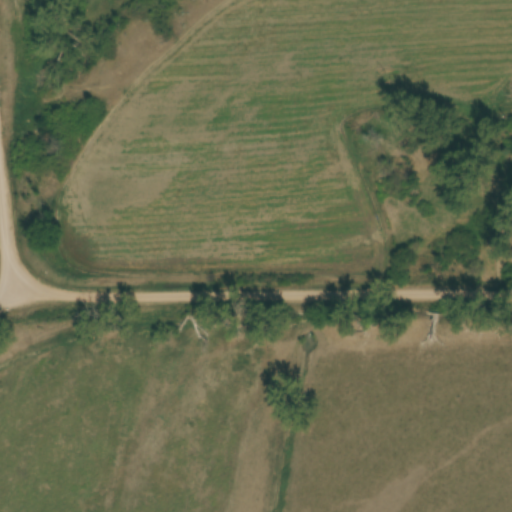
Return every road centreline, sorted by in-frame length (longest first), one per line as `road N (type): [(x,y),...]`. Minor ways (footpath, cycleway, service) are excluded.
road 1 (residential): [(511,299),(21,297)]
road 2 (residential): [(21,297),(0,115)]
